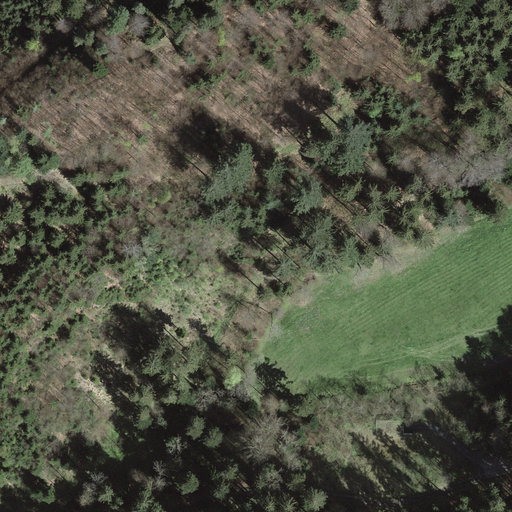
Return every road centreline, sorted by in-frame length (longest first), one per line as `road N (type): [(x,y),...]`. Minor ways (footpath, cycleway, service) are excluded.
road 1 (track): [(0,182),(127,180),(240,163),(346,121),(397,124),(511,151)]
road 2 (track): [(156,511),(286,488),(391,505),(511,466)]
road 3 (track): [(115,0),(0,91)]
